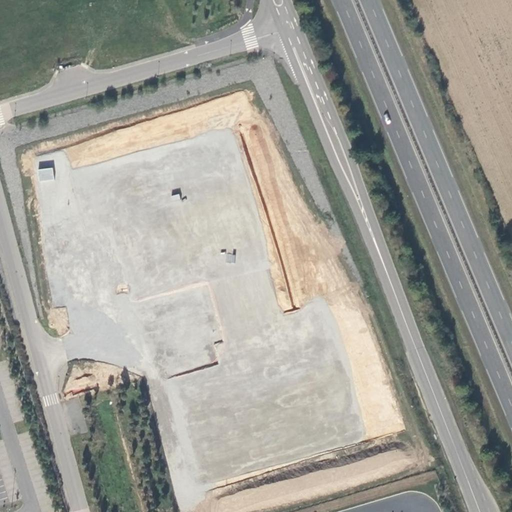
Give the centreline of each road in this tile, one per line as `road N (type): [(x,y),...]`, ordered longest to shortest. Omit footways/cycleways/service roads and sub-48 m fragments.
road 1 (tertiary): [(273,0),(477,511)]
road 2 (trunk): [(348,0),(511,390)]
road 3 (trunk): [(511,321),(377,0)]
